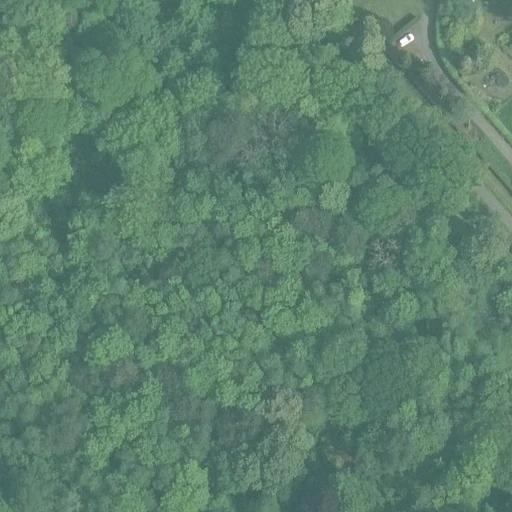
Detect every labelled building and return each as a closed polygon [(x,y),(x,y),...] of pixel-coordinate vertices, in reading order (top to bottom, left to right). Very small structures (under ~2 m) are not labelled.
[(447,27),(467,9),(458,0),(455,0),(442,13),(447,27)] [(241,31),(264,60),(267,63),(271,61),(268,57),(271,55),(259,40),(248,25),(241,31)] [(511,297),(493,273),(435,318),(511,417),(511,418),(511,297)] [(27,357),(44,374),(57,362),(43,345),(27,357)] [(393,511),(421,511),(447,491),(485,460),(456,425),(375,490),(393,511)] [(198,473),(180,451),(155,471),(173,494),(198,473)]
